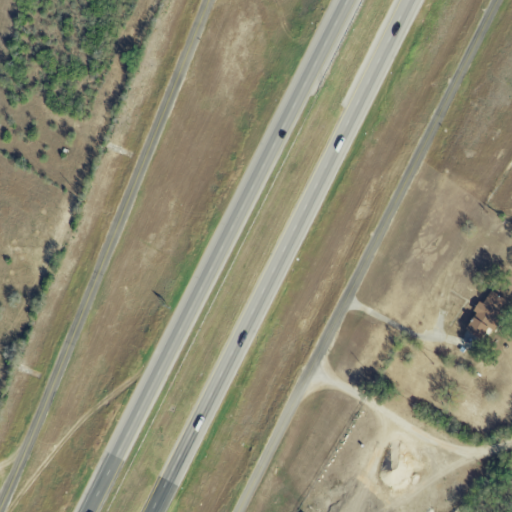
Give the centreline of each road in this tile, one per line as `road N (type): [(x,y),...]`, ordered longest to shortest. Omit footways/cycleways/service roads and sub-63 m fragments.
road 1 (tertiary): [(0,504),(210,0),(346,297),(237,511)]
road 2 (motorway): [(350,0),(92,511)]
road 3 (motorway): [(154,511),(410,0)]
